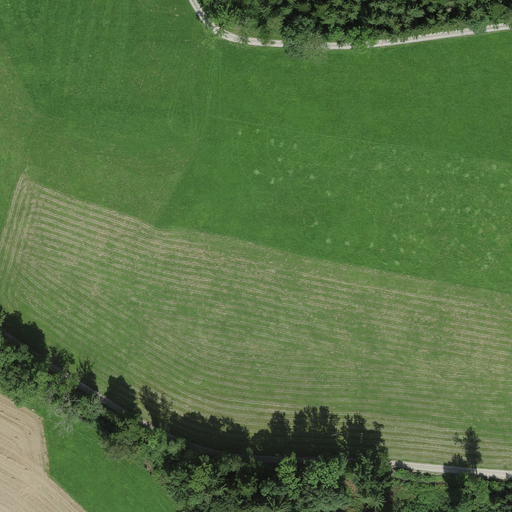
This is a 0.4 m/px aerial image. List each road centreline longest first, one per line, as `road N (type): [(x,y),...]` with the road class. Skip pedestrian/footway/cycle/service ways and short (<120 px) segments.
road 1 (track): [(511,468),(249,457),(186,446),(0,335)]
road 2 (track): [(188,0),(207,33),(270,51),(511,25)]
